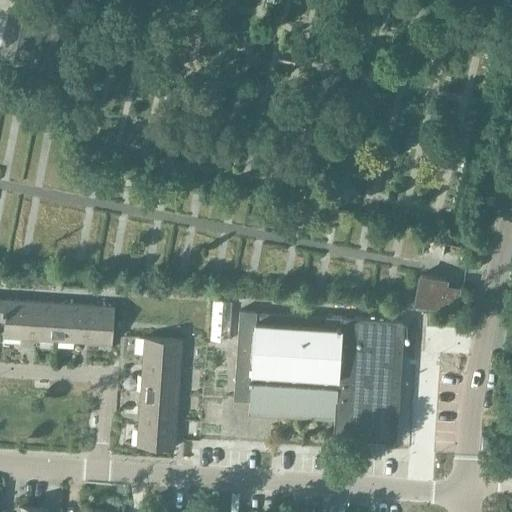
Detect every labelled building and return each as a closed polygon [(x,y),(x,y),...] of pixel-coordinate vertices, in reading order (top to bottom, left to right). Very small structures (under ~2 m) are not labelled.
[(22,33),(15,61),(19,62),(29,64),(26,77),(42,80),(42,78),(65,83),(71,58),(58,55),(66,21),(37,15),(33,35),(22,33)] [(455,305),(460,283),(446,280),(447,276),(422,271),(417,298),(442,303),(455,305)] [(24,338),(27,300),(0,297),(0,320),(5,320),(4,336),(24,338)] [(53,339),(56,302),(27,300),(24,338),(53,339)] [(82,341),(85,304),(56,302),(53,339),(82,341)] [(85,304),(82,341),(112,343),(115,306),(85,304)] [(341,317),(239,310),(234,399),(250,400),(249,414),(334,420),(334,437),(394,441),(402,320),(341,316),(341,317)] [(143,364),(179,367),(181,339),(145,337),(143,364)] [(178,394),(179,367),(143,364),(141,391),(178,394)] [(176,420),(178,394),(141,391),(139,418),(176,420)] [(174,448),(176,420),(139,418),(137,445),(174,448)]
